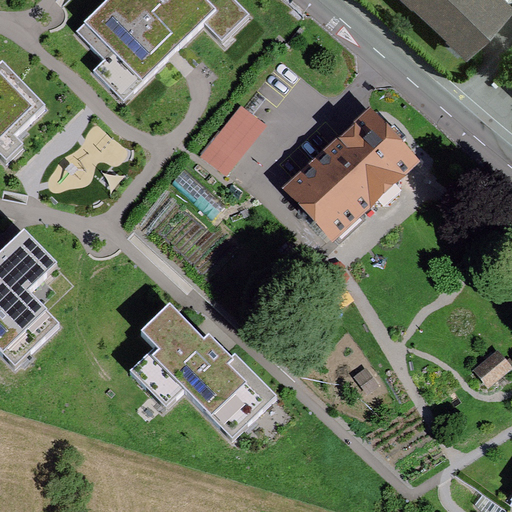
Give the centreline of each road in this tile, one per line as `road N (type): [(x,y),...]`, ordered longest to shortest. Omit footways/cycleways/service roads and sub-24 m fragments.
road 1 (track): [(452,465),(349,273)]
road 2 (unknown): [(382,57),(357,108),(336,130),(270,160),(251,211)]
road 3 (primary): [(313,0),(447,111)]
